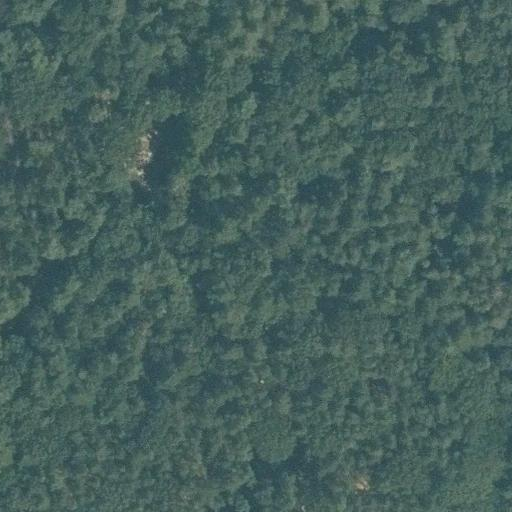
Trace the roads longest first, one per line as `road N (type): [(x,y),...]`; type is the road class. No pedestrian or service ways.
road 1 (track): [(492,428),(484,381),(449,326),(371,270),(215,194),(151,139),(154,120)]
road 2 (track): [(511,165),(428,152),(151,139)]
road 3 (track): [(152,128),(448,0)]
road 4 (track): [(0,297),(31,240),(78,183),(121,135),(154,120)]
road 5 (track): [(60,0),(115,97),(154,120)]
road 6 (track): [(197,0),(154,120),(171,119)]
